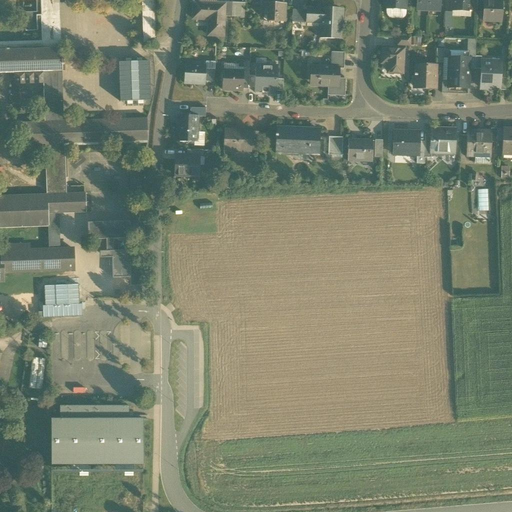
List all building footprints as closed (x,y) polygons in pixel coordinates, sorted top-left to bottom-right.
[(37,16),(40,16),(39,0),(35,0),(36,12),(24,13),(25,31),(37,31),(37,16)] [(39,0),(40,16),(41,41),(41,42),(52,41),(50,0),(39,0)] [(52,49),(61,49),(59,0),(50,0),(52,41),(52,49)] [(141,0),(143,38),(156,38),(154,0),(141,0)] [(401,9),(405,10),(405,0),(384,0),(384,6),(386,9),(391,9),(401,9)] [(417,0),(417,10),(428,11),(428,0),(417,0)] [(428,0),(428,11),(439,11),(439,0),(428,0)] [(470,12),(471,12),(471,0),(452,0),(452,11),(470,12)] [(482,21),(500,22),(501,2),(492,2),(492,3),(483,3),(483,13),(482,21)] [(243,4),(232,3),(231,17),(243,17),(243,4)] [(213,37),(223,37),(224,17),(225,5),(193,4),(192,20),(209,21),(213,21),(213,37)] [(268,23),(285,23),(285,5),(264,5),(264,15),(268,15),(268,23)] [(320,38),(341,39),(341,22),(340,22),(340,17),(342,18),(342,10),(307,8),(307,11),(306,20),(320,20),(320,38)] [(401,9),(391,9),(390,18),(401,19),(401,9)] [(307,11),(298,11),(297,25),(306,25),(306,20),(307,11)] [(0,50),(52,49),(52,41),(41,42),(41,41),(0,42),(0,50)] [(0,73),(14,73),(53,72),(62,71),(62,65),(64,65),(64,61),(62,61),(61,49),(52,49),(0,50),(0,73)] [(389,74),(402,74),(403,50),(382,49),(381,64),(390,64),(389,74)] [(339,69),(344,69),(345,53),(331,52),(331,68),(339,68),(339,69)] [(449,88),(468,89),(469,70),(469,69),(469,59),(468,59),(468,61),(450,60),(450,58),(449,58),(449,59),(448,81),(447,88),(449,88)] [(254,89),(254,93),(276,94),(276,92),(277,80),(277,66),(265,65),(266,59),(255,59),(255,77),(254,89)] [(150,60),(119,61),(121,101),(151,100),(150,60)] [(500,89),(500,78),(500,76),(500,75),(499,74),(498,73),(500,72),(501,63),(496,63),(496,61),(481,61),(480,70),(480,88),(481,86),(485,90),(487,87),(489,89),(500,89)] [(206,62),(205,67),(205,70),(215,71),(215,62),(206,62)] [(224,71),(243,72),(243,67),(238,67),(238,65),(224,64),(224,71)] [(184,84),(204,85),(205,82),(205,70),(205,67),(185,65),(184,84)] [(416,87),(435,88),(436,67),(416,66),(415,75),(414,75),(414,77),(416,77),(416,87)] [(327,96),(344,96),(345,79),(339,79),(339,69),(339,68),(331,68),(311,67),(310,86),(328,87),(327,96)] [(205,82),(214,82),(215,71),(205,70),(205,82)] [(63,121),(62,71),(53,72),(53,80),(54,122),(63,121)] [(222,90),(242,91),(242,89),(243,77),(243,72),(224,71),(223,71),(222,90)] [(53,72),(14,73),(15,83),(43,82),(43,80),(53,80),(53,72)] [(43,82),(44,122),(54,122),(53,80),(43,80),(43,82)] [(197,117),(204,117),(205,109),(191,108),(191,116),(197,116),(197,117)] [(176,142),(193,143),(193,134),(196,134),(196,132),(197,117),(197,116),(191,116),(178,116),(176,142)] [(44,142),(44,145),(55,144),(64,144),(148,141),(147,119),(117,120),(63,121),(54,122),(44,122),(44,142)] [(24,143),(44,142),(44,122),(23,123),(24,143)] [(250,153),(251,153),(251,151),(252,132),(252,130),(251,130),(251,131),(225,130),(225,129),(224,129),(223,152),(224,152),(224,150),(250,151),(250,153)] [(308,155),(318,155),(319,130),(277,129),(277,135),(275,135),(275,137),(277,137),(276,153),(292,153),(293,151),(308,152),(308,155)] [(431,153),(455,153),(455,131),(432,130),(431,135),(431,153)] [(502,143),(502,152),(511,153),(511,152),(511,132),(511,133),(511,130),(503,130),(502,143)] [(193,134),(193,143),(193,147),(204,147),(204,133),(196,132),(196,134),(193,134)] [(466,158),(474,158),(475,158),(475,155),(490,155),(490,143),(490,132),(482,132),(482,135),(466,134),(466,158)] [(416,156),(418,156),(419,143),(419,134),(394,133),(393,156),(402,156),(416,156)] [(331,156),(342,156),(342,138),(329,137),(328,155),(331,156)] [(371,163),(372,141),(371,141),(371,142),(358,141),(358,142),(349,142),(349,140),(348,140),(347,162),(348,162),(348,160),(371,161),(371,163)] [(424,164),(424,159),(425,143),(419,143),(418,156),(416,156),(416,164),(424,164)] [(44,145),(46,194),(57,194),(55,144),(44,145)] [(55,144),(57,194),(66,194),(64,144),(55,144)] [(175,176),(198,176),(198,166),(196,165),(196,157),(199,158),(199,157),(186,157),(176,156),(175,176)] [(130,164),(131,203),(145,202),(143,164),(130,164)] [(509,167),(501,167),(501,179),(509,179),(509,167)] [(478,189),(479,215),(490,214),(489,189),(478,189)] [(66,194),(57,194),(46,194),(0,196),(0,228),(48,227),(48,211),(86,210),(85,193),(66,194)] [(48,227),(49,250),(61,250),(59,214),(86,213),(86,210),(48,211),(48,227)] [(88,240),(106,240),(113,239),(130,239),(130,222),(88,223),(88,240)] [(113,251),(113,239),(106,240),(106,252),(105,252),(106,258),(112,258),(112,278),(130,278),(130,260),(128,261),(127,257),(129,257),(129,251),(113,251)] [(7,246),(7,251),(8,272),(8,273),(74,271),(73,249),(61,250),(49,250),(29,251),(29,245),(7,246)] [(3,273),(8,272),(7,251),(1,251),(1,257),(0,257),(0,281),(3,282),(3,273)] [(28,387),(41,389),(44,359),(32,357),(28,387)] [(134,465),(143,465),(143,419),(132,419),(125,419),(125,407),(60,407),(60,420),(52,420),(52,419),(51,419),(51,466),(70,466),(89,466),(115,465),(134,465)] [(134,465),(115,465),(115,471),(124,471),(124,477),(134,477),(134,465)] [(89,466),(70,466),(70,471),(79,471),(79,477),(89,477),(89,466)]
